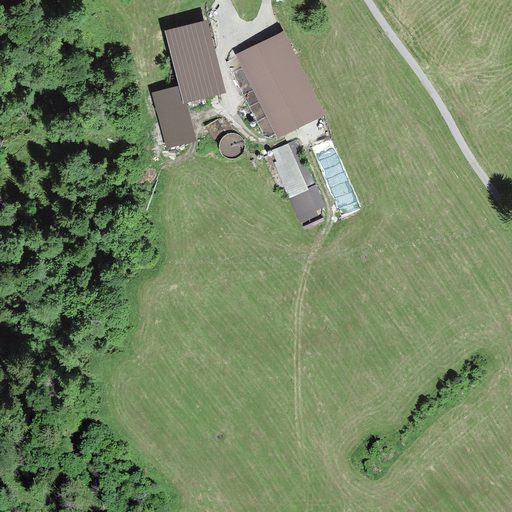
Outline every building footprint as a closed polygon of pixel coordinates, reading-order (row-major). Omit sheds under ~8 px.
[(222,90),(210,33),(203,34),(201,27),(174,32),(187,97),(222,90)] [(284,33),(236,55),(276,141),(324,119),(284,33)] [(168,143),(192,138),(180,88),(156,94),(168,143)] [(336,140),(318,146),(340,210),(358,203),(336,140)] [(322,215),(293,142),(274,150),(304,223),(322,215)]
